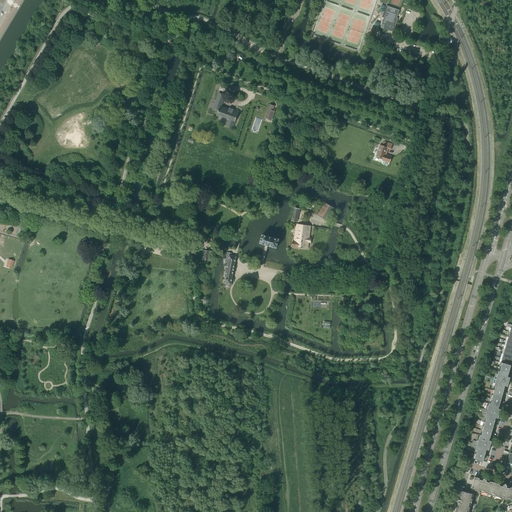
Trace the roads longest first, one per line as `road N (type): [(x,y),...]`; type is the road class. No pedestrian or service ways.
road 1 (secondary): [(486,252),(411,511)]
road 2 (secondary): [(429,511),(501,260)]
road 3 (track): [(239,233),(170,220),(158,210),(166,195),(193,197),(240,217)]
road 4 (track): [(239,267),(242,214),(296,173),(309,181)]
